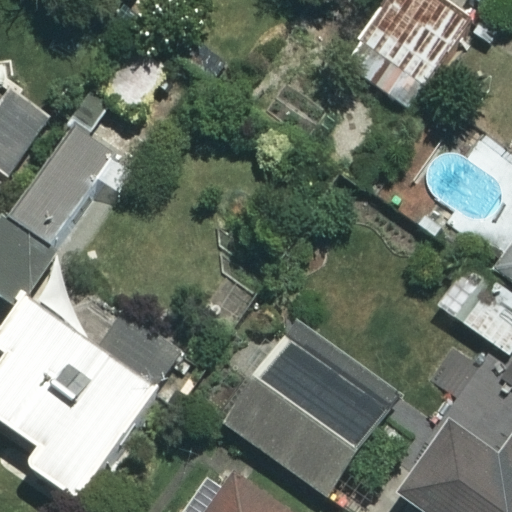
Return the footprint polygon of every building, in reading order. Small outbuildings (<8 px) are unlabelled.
[(374,0),(321,0),(304,29),(343,52),(374,0)] [(469,26),(434,0),(390,0),(345,62),(408,108),(469,26)] [(171,71),(134,45),(102,90),(139,116),(171,71)] [(52,116),(0,72),(0,171),(4,175),(52,116)] [(119,156),(74,124),(0,225),(0,295),(12,304),(119,156)] [(511,251),(496,275),(511,285),(511,251)] [(511,340),(511,293),(469,264),(439,308),(504,352),(511,340)] [(157,389),(24,297),(0,331),(0,344),(7,350),(0,359),(0,453),(77,506),(157,389)] [(389,408),(283,334),(222,420),(328,495),(389,408)] [(511,511),(511,439),(502,454),(455,422),(402,497),(424,511),(511,511)] [(305,511),(232,462),(197,511),(305,511)]
